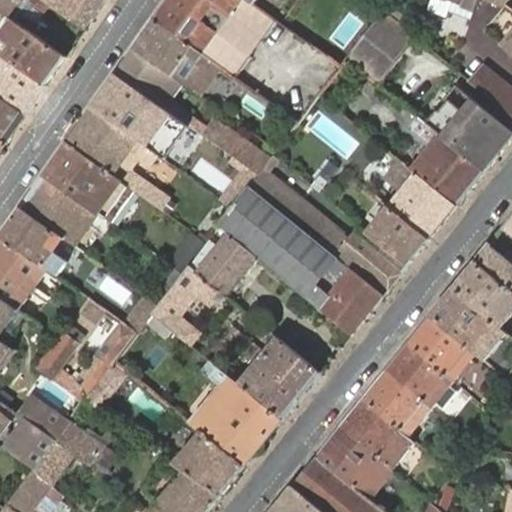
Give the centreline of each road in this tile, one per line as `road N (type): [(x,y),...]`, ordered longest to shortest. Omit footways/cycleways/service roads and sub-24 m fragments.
road 1 (residential): [(511,168),(235,511)]
road 2 (residential): [(0,197),(140,0)]
